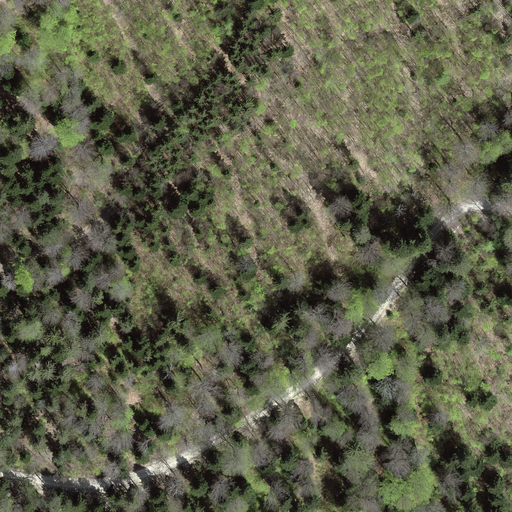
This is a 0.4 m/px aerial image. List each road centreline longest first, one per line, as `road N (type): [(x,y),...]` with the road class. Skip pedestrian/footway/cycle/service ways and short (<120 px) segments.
road 1 (unclassified): [(0,475),(104,485),(173,465),(304,387),(455,216),(482,205),(511,212)]
road 2 (track): [(106,206),(165,189),(250,132),(319,54),(484,0)]
road 3 (track): [(106,206),(77,147),(0,90)]
road 4 (track): [(0,265),(67,239),(106,206)]
